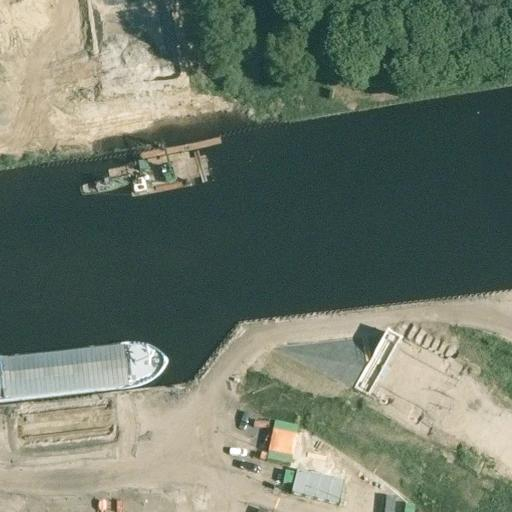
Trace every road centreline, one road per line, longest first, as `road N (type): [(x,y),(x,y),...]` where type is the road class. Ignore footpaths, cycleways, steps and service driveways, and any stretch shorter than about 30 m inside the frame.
road 1 (primary): [(511,447),(0,157)]
road 2 (unclassified): [(511,330),(467,315),(271,336),(233,358),(197,411)]
road 3 (unclassified): [(0,434),(197,411)]
